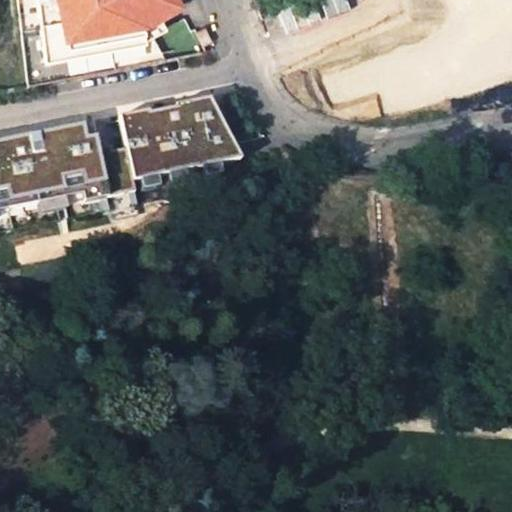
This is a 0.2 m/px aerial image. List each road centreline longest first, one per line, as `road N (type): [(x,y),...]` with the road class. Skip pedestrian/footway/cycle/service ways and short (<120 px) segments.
road 1 (unclassified): [(256,60),(275,105),(319,135),(370,144),(511,127)]
road 2 (unclassified): [(256,60),(0,116)]
